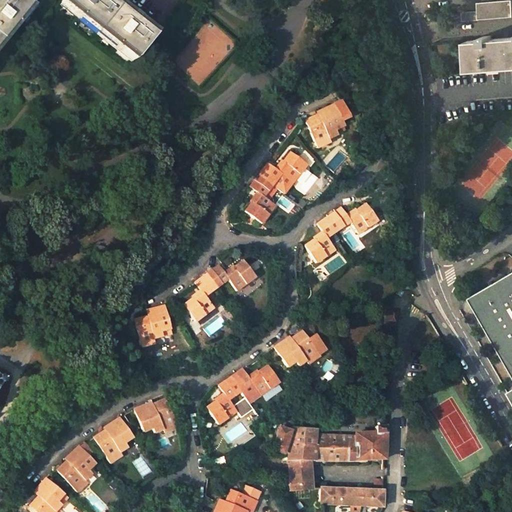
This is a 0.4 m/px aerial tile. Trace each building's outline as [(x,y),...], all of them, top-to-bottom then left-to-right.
[(0,0),(0,42),(30,5),(22,0),(0,0)] [(62,0),(60,3),(133,61),(153,36),(134,21),(137,18),(131,13),(128,17),(107,0),(62,0)] [(511,13),(511,0),(481,0),(482,8),(466,9),(467,16),(511,13)] [(471,37),(472,65),(511,63),(511,34),(493,36),(492,32),(486,32),(486,36),(471,37)] [(336,134),(334,130),(343,126),(341,121),(349,117),(341,100),(320,110),(323,117),(319,119),(317,114),(304,120),(317,148),(330,142),(328,138),(336,134)] [(265,167),(262,170),(276,181),(281,174),(292,183),(306,165),(289,152),(276,170),(267,164),(265,167)] [(276,181),(262,170),(254,180),(268,191),(276,181)] [(268,191),(254,180),(252,184),(249,187),(258,194),(244,212),(261,225),(275,206),(264,197),(268,191)] [(337,210),(334,212),(344,227),(350,222),(359,234),(377,220),(365,204),(347,216),(341,207),(337,210)] [(334,212),(323,219),(333,234),(344,227),(334,212)] [(319,222),(316,224),(323,233),(304,246),(316,263),(335,250),(327,238),(333,234),(323,219),(319,222)] [(215,269),(212,271),(222,285),(228,281),(237,292),(256,278),(243,261),(225,275),(218,266),(215,269)] [(212,271),(202,279),(212,293),(222,285),(212,271)] [(511,274),(468,300),(511,374),(511,274)] [(212,293),(202,279),(198,282),(195,284),(201,293),(183,307),(196,323),(215,309),(206,298),(212,293)] [(406,291),(400,288),(397,293),(403,296),(406,291)] [(165,307),(151,311),(154,320),(149,321),(148,318),(135,321),(142,349),(155,345),(154,340),(172,335),(165,307)] [(399,309),(386,307),(384,323),(397,325),(399,309)] [(236,322),(231,316),(228,319),(233,325),(236,322)] [(280,345),(274,348),(288,368),(296,363),(299,367),(307,362),(309,365),(320,357),(320,355),(309,340),(303,332),(291,340),(294,344),(290,347),(286,340),(280,345)] [(316,335),(309,340),(320,355),(327,350),(316,335)] [(290,338),(286,340),(290,347),(294,344),(291,340),(290,338)] [(250,405),(280,383),(268,367),(250,379),(243,370),(240,373),(237,375),(246,389),(241,393),(246,400),(250,405)] [(237,375),(226,382),(236,396),(246,389),(237,375)] [(226,382),(219,387),(226,396),(207,409),(219,426),(238,413),(242,419),(254,411),(246,400),(235,408),(230,401),(236,396),(226,382)] [(166,401),(153,407),(155,412),(151,413),(148,406),(135,412),(145,434),(154,430),(156,435),(164,431),(165,435),(179,429),(166,401)] [(121,420),(109,428),(113,434),(110,437),(107,432),(95,440),(112,466),(124,458),(122,455),(129,450),(126,445),(134,440),(121,420)] [(292,432),(282,429),(274,450),(290,456),(290,462),(292,462),(292,492),(314,490),(312,462),(321,462),(329,461),(343,461),(343,462),(350,462),(351,463),(370,463),(370,461),(387,460),(388,434),(387,433),(387,427),(377,427),(376,433),(357,434),(357,437),(356,437),(314,435),(315,429),(293,428),(292,432)] [(109,428),(105,430),(107,432),(110,437),(113,434),(109,428)] [(80,449),(70,458),(75,464),(72,467),(68,464),(58,473),(79,495),(89,486),(87,483),(93,477),(90,473),(97,466),(80,449)] [(70,458),(66,462),(68,464),(72,467),(75,464),(70,458)] [(58,511),(70,501),(47,481),(38,492),(45,498),(42,502),(40,499),(31,510),(32,511),(58,511)] [(254,511),(259,503),(258,502),(262,493),(247,487),(243,496),(233,491),(227,504),(230,505),(229,510),(220,506),(216,511),(254,511)] [(385,491),(322,489),(322,505),(352,506),(361,507),(384,507),(385,491)] [(45,498),(38,492),(35,495),(40,499),(42,502),(45,498)] [(227,504),(222,501),(220,506),(229,510),(230,505),(227,504)]
